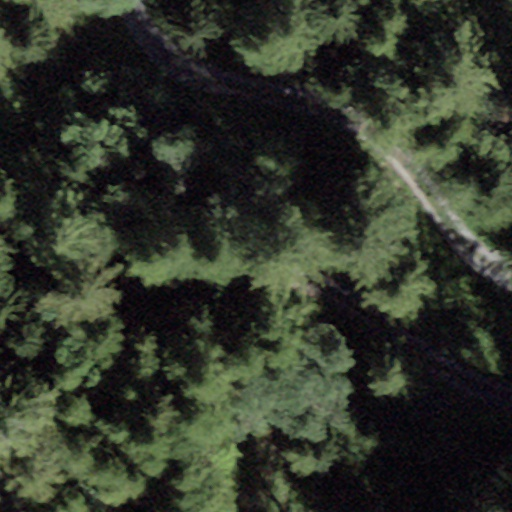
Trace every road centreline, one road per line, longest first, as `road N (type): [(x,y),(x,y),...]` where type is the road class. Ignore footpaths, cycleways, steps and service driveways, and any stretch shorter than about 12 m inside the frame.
road 1 (track): [(511,402),(350,315),(303,279),(90,264),(0,206)]
road 2 (track): [(114,0),(122,25),(175,83),(241,108),(312,111),(371,146),(402,199),(479,269),(511,287)]
